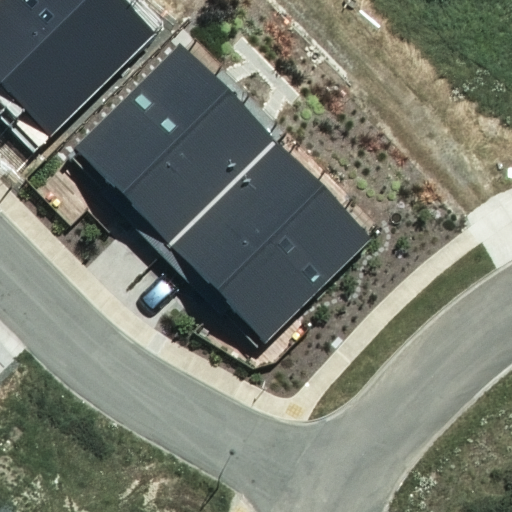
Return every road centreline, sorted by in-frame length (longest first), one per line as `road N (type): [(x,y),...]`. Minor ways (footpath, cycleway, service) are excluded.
road 1 (residential): [(0,265),(109,371),(230,444),(334,484)]
road 2 (residential): [(511,308),(447,358),(334,484)]
